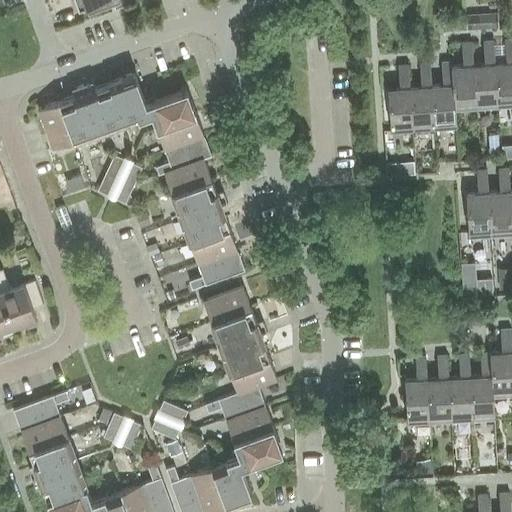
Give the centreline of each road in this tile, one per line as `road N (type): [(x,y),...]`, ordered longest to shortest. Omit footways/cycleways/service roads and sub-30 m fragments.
road 1 (unclassified): [(330,511),(329,323),(215,13)]
road 2 (residential): [(0,375),(51,358),(75,322),(0,102)]
road 3 (residential): [(59,70),(215,13)]
